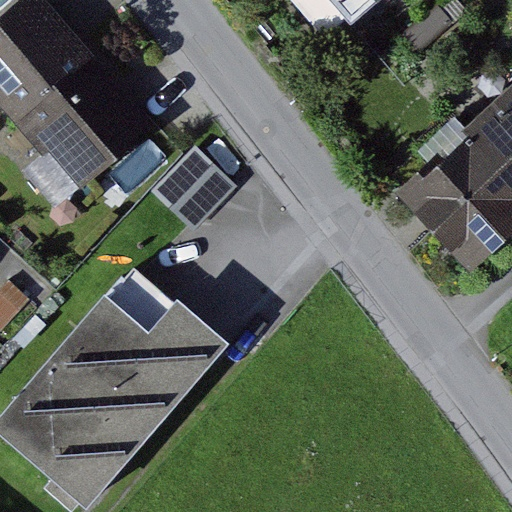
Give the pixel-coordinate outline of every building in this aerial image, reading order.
[(159,110),(48,0),(30,0),(0,30),(0,92),(89,181),(159,110)] [(380,0),(347,0),(362,16),(380,0)] [(511,100),(413,203),(472,260),(508,223),(511,226),(511,100)] [(244,182),(204,145),(165,186),(205,223),(244,182)] [(100,511),(225,368),(124,281),(0,424),(0,492),(22,511),(30,511),(55,484),(87,511),(100,511)] [(392,433),(346,400),(279,491),(308,511),(427,511),(453,478),(392,433)]
